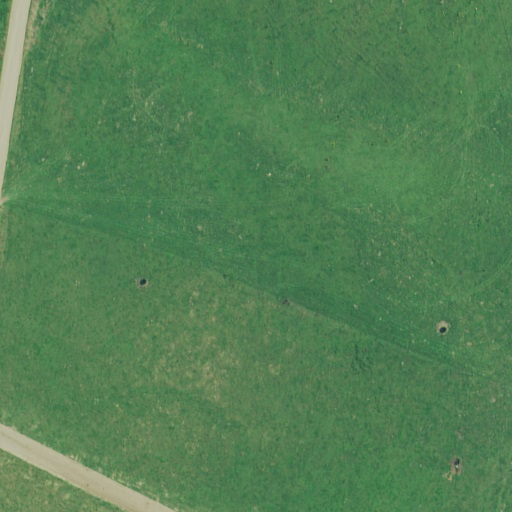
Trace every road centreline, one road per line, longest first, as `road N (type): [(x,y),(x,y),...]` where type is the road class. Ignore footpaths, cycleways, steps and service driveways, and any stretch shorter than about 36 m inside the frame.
road 1 (track): [(0,433),(151,511)]
road 2 (track): [(21,0),(0,141)]
